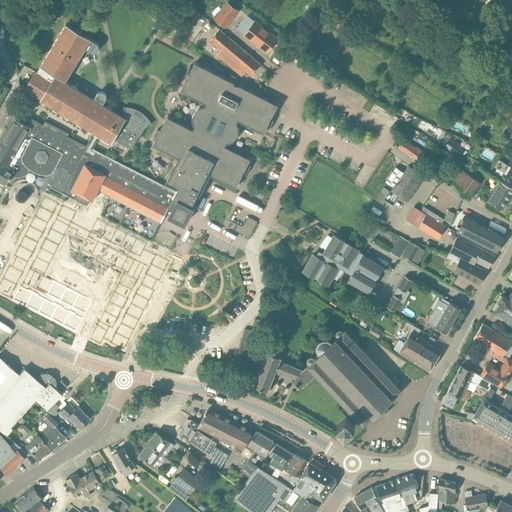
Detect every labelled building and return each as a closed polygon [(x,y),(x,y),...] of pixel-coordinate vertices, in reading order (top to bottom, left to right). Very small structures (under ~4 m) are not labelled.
[(511,0),(503,12),(511,19),(511,0)] [(226,1),(213,19),(226,28),(239,11),(226,1)] [(191,28),(202,14),(196,9),(185,22),(191,28)] [(267,52),(277,39),(263,28),(264,26),(262,25),(261,26),(255,22),(245,35),(267,52)] [(35,71),(25,88),(41,98),(40,100),(94,132),(86,147),(92,150),(93,148),(95,145),(95,144),(96,142),(100,136),(112,143),(114,139),(130,149),(131,149),(143,131),(145,127),(151,124),(150,122),(150,121),(149,120),(148,119),(147,118),(146,117),(146,116),(145,116),(144,115),(143,114),(142,113),(141,113),(140,112),(139,111),(138,111),(137,110),(136,110),(135,109),(134,109),(133,109),(132,108),(131,108),(130,108),(129,108),(128,108),(127,107),(126,107),(125,107),(124,107),(124,117),(103,105),(106,99),(107,98),(107,97),(107,96),(107,95),(106,94),(106,93),(105,93),(105,92),(104,92),(103,91),(102,91),(101,91),(100,91),(99,92),(98,92),(98,93),(97,93),(97,94),(94,99),(65,82),(85,49),(91,52),(92,52),(93,53),(94,53),(95,53),(95,52),(96,52),(97,52),(97,51),(98,51),(98,50),(99,49),(99,48),(99,47),(99,46),(99,45),(98,45),(98,44),(97,43),(96,42),(91,39),(66,23),(36,72),(35,71)] [(221,50),(217,55),(242,76),(246,71),(251,75),(261,64),(219,29),(209,40),(221,50)] [(165,123),(154,145),(179,158),(166,186),(176,191),(171,201),(172,202),(167,211),(171,213),(170,216),(185,223),(193,208),(191,207),(197,195),(199,196),(210,174),(236,187),(243,174),(246,175),(251,165),(248,163),(250,159),(225,146),(226,143),(227,143),(228,143),(228,142),(229,142),(230,142),(231,142),(231,141),(232,141),(233,140),(234,140),(234,139),(235,139),(235,138),(236,137),(237,136),(237,135),(238,134),(238,133),(238,132),(238,131),(238,130),(238,129),(238,128),(238,127),(238,126),(237,125),(237,124),(236,123),(238,120),(263,133),(266,129),(268,130),(274,120),(271,118),(278,105),(238,85),(238,86),(233,84),(234,82),(195,63),(194,64),(190,73),(181,91),(207,104),(205,107),(204,107),(203,107),(202,108),(201,108),(200,108),(199,109),(198,109),(198,110),(197,110),(197,111),(196,111),(196,112),(195,113),(195,114),(194,114),(194,115),(194,116),(193,117),(193,118),(193,119),(193,120),(193,121),(193,122),(193,123),(194,123),(194,124),(194,125),(195,126),(195,127),(193,130),(168,117),(167,119),(165,123)] [(510,117),(511,114),(511,102),(500,93),(492,103),(510,117)] [(0,180),(6,184),(11,175),(12,175),(13,175),(14,176),(15,176),(16,176),(17,176),(18,176),(19,176),(20,176),(21,176),(22,176),(23,175),(24,175),(25,174),(26,174),(27,173),(28,172),(28,171),(29,171),(29,170),(30,170),(30,169),(32,170),(35,172),(38,173),(41,174),(44,174),(45,175),(45,176),(45,177),(45,178),(46,178),(46,179),(47,180),(47,181),(48,181),(48,182),(49,182),(49,183),(50,183),(50,184),(51,184),(52,185),(51,186),(68,195),(87,205),(80,225),(74,222),(78,211),(46,197),(3,296),(84,334),(91,321),(106,328),(99,342),(109,347),(112,341),(133,353),(173,259),(148,248),(151,241),(100,216),(93,231),(87,228),(103,192),(161,222),(167,211),(172,202),(171,201),(176,191),(166,186),(93,148),(92,150),(86,147),(66,137),(68,133),(44,121),(42,125),(34,121),(18,112),(0,142),(0,180)] [(445,147),(460,157),(466,148),(451,138),(445,147)] [(421,163),(427,155),(422,152),(422,151),(416,146),(416,147),(404,139),(398,147),(421,163)] [(479,167),(483,161),(476,155),(471,162),(479,167)] [(505,172),(501,179),(511,185),(511,163),(510,163),(508,166),(507,165),(508,164),(499,159),(495,166),(505,172)] [(408,202),(422,180),(416,176),(419,172),(400,160),(385,181),(393,186),(391,190),(408,202)] [(460,168),(449,184),(469,199),(481,183),(460,168)] [(503,209),(511,194),(511,188),(499,181),(488,200),(503,209)] [(381,203),(386,196),(381,193),(376,200),(381,203)] [(414,206),(406,218),(438,239),(446,226),(414,206)] [(466,215),(457,232),(496,252),(505,234),(466,215)] [(253,229),(257,221),(248,217),(244,224),(253,229)] [(359,249),(334,235),(332,238),(328,235),(320,245),(326,250),(321,258),(313,254),(304,270),(328,284),(332,277),(337,279),(345,269),(353,274),(350,280),(369,291),(383,267),(364,256),(361,261),(354,257),(359,249)] [(400,257),(409,241),(401,236),(392,252),(400,257)] [(458,236),(449,252),(460,257),(474,265),(476,261),(488,267),(494,255),(458,236)] [(404,253),(412,258),(419,246),(411,241),(404,253)] [(460,257),(449,252),(447,257),(458,263),(454,271),(479,284),(486,271),(474,265),(460,257)] [(406,292),(413,280),(405,275),(398,288),(406,292)] [(306,280),(301,277),(298,283),(303,286),(306,280)] [(511,293),(509,298),(503,294),(503,295),(501,296),(499,299),(499,301),(499,302),(493,312),(511,324),(511,293)] [(395,311),(402,299),(394,294),(387,306),(395,311)] [(450,302),(442,298),(440,301),(439,300),(434,308),(435,309),(429,321),(436,325),(436,326),(446,332),(461,308),(450,301),(450,302)] [(254,324),(266,327),(267,321),(255,318),(254,324)] [(407,329),(411,331),(399,352),(429,371),(442,350),(417,335),(417,334),(418,334),(421,329),(411,323),(407,329)] [(502,356),(511,341),(483,323),(473,338),(502,356)] [(252,330),(256,331),(264,333),(266,327),(254,324),(252,330)] [(373,325),(368,332),(378,338),(382,331),(373,325)] [(256,331),(252,330),(245,328),(243,334),(255,337),(256,331)] [(303,370),(294,379),(293,380),(301,388),(315,375),(352,415),(349,418),(347,416),(337,425),(346,434),(355,425),(353,423),(357,420),(363,426),(372,418),(393,398),(402,390),(354,340),(356,338),(352,333),(350,335),(345,330),(343,331),(342,330),(341,330),(340,330),(339,330),(338,330),(337,331),(336,332),(336,333),(336,334),(336,335),(336,336),(337,337),(336,338),(332,341),(331,341),(330,340),(328,339),(327,339),(326,339),(324,339),(323,339),(321,340),(320,341),(319,342),(318,343),(317,344),(317,346),(317,347),(317,349),(317,350),(318,352),(319,353),(315,357),(316,357),(315,358),(314,357),(313,357),(312,357),(311,357),(310,357),(309,357),(309,358),(308,358),(308,359),(307,360),(307,361),(307,362),(307,363),(308,363),(308,364),(307,366),(303,370)] [(254,343),(255,337),(243,334),(242,340),(254,343)] [(253,349),(254,343),(242,340),(241,346),(253,349)] [(251,354),(253,349),(241,346),(239,352),(251,354)] [(250,360),(251,354),(239,352),(238,358),(250,360)] [(294,379),(303,370),(280,361),(281,357),(267,352),(254,386),(268,392),(276,371),(294,379)] [(19,374),(0,356),(0,429),(6,434),(11,428),(10,427),(35,399),(47,409),(54,402),(62,395),(44,379),(41,383),(24,368),(19,374)] [(481,375),(500,387),(510,371),(510,367),(507,365),(503,366),(500,370),(488,363),(481,375)] [(482,376),(474,372),(460,366),(443,402),(452,407),(457,396),(466,400),(470,392),(465,390),(470,380),(488,391),(490,387),(489,386),(490,383),(481,377),(482,376)] [(490,388),(473,417),(511,439),(511,415),(507,413),(509,411),(511,406),(511,397),(507,395),(500,406),(501,407),(500,409),(488,401),(489,399),(490,400),(495,391),(490,388)] [(55,410),(59,407),(54,402),(47,409),(46,409),(53,416),(57,412),(55,410)] [(75,409),(69,402),(59,412),(65,419),(66,419),(71,424),(73,421),(79,428),(85,423),(86,423),(88,421),(88,420),(89,418),(78,406),(75,409)] [(251,459),(255,452),(245,446),(254,431),(208,407),(200,424),(199,427),(219,438),(218,440),(241,453),(251,459)] [(53,416),(46,409),(45,410),(48,413),(43,418),(48,423),(41,430),(45,435),(43,436),(55,447),(66,436),(55,425),(58,422),(53,416)] [(217,441),(197,428),(200,424),(191,418),(180,436),(189,442),(190,440),(214,456),(211,461),(220,467),(228,455),(214,446),(217,441)] [(25,421),(21,425),(27,432),(32,428),(25,421)] [(257,430),(248,444),(265,454),(267,453),(274,441),(257,430)] [(37,435),(33,431),(25,439),(29,443),(26,445),(37,457),(42,452),(43,453),(48,449),(47,448),(48,447),(37,435)] [(165,454),(175,462),(177,459),(168,452),(174,444),(157,431),(149,443),(161,452),(165,454)] [(9,443),(0,433),(0,466),(6,473),(24,457),(25,458),(29,454),(28,453),(13,440),(9,443)] [(262,467),(277,476),(292,452),(277,442),(270,454),(274,456),(271,461),(269,464),(265,462),(262,467)] [(152,464),(161,452),(149,443),(140,454),(152,464)] [(120,467),(121,468),(125,476),(137,470),(135,466),(131,460),(132,460),(129,454),(129,455),(124,446),(120,448),(117,450),(112,453),(117,461),(114,462),(117,469),(120,467)] [(298,482),(309,463),(302,475),(299,473),(306,460),(293,452),(284,468),(277,477),(287,483),(288,484),(292,487),(296,481),(298,482)] [(165,454),(165,455),(162,459),(172,466),(175,462),(165,454)] [(249,477),(258,465),(258,466),(248,459),(240,470),(249,477)] [(296,481),(292,487),(294,488),(303,494),(310,498),(313,493),(323,499),(327,493),(318,488),(317,490),(315,489),(317,487),(313,485),(322,470),(309,463),(298,482),(296,481)] [(109,474),(104,465),(97,469),(102,478),(109,474)] [(261,467),(258,465),(249,477),(234,498),(253,511),(269,511),(276,504),(287,511),(290,511),(291,511),(311,511),(317,504),(309,499),(310,498),(303,494),(294,488),(292,487),(288,484),(287,483),(277,477),(276,477),(277,476),(262,467),(261,467)] [(175,480),(191,491),(199,480),(183,468),(175,480)] [(77,473),(66,479),(76,496),(83,492),(86,497),(91,494),(89,489),(90,489),(90,490),(94,488),(93,487),(101,483),(94,470),(80,478),(77,473)] [(318,488),(327,493),(336,480),(335,477),(322,470),(313,485),(317,487),(315,489),(317,490),(318,488)] [(398,487),(400,486),(406,503),(407,503),(419,499),(423,498),(423,488),(418,490),(412,473),(395,479),(398,487)] [(441,509),(442,501),(455,504),(456,482),(439,477),(437,510),(441,509)] [(406,503),(400,486),(398,487),(395,479),(376,486),(371,487),(384,511),(409,511),(408,509),(409,509),(407,503),(406,503)] [(47,511),(50,509),(40,499),(42,498),(34,487),(15,502),(24,511),(47,511)] [(384,511),(371,487),(354,497),(360,509),(365,507),(368,511),(384,511)] [(112,490),(108,496),(115,500),(118,494),(112,490)] [(477,511),(481,507),(487,505),(485,494),(473,497),(471,490),(464,491),(466,498),(465,498),(468,509),(469,509),(469,511),(472,511),(473,511),(477,511)] [(175,496),(162,511),(161,511),(195,511),(176,495),(175,496)] [(124,501),(119,510),(122,511),(123,511),(129,504),(126,502),(124,501)] [(511,511),(511,506),(500,501),(494,511),(511,511)]
